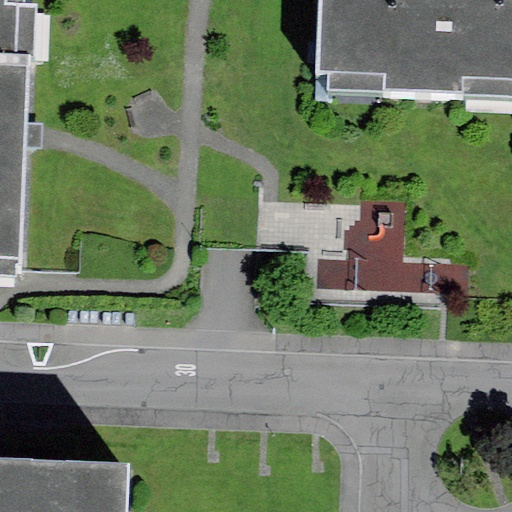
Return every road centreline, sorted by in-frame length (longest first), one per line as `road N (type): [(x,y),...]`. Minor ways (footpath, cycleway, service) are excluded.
road 1 (residential): [(0,368),(376,386)]
road 2 (residential): [(376,386),(468,373),(511,378)]
